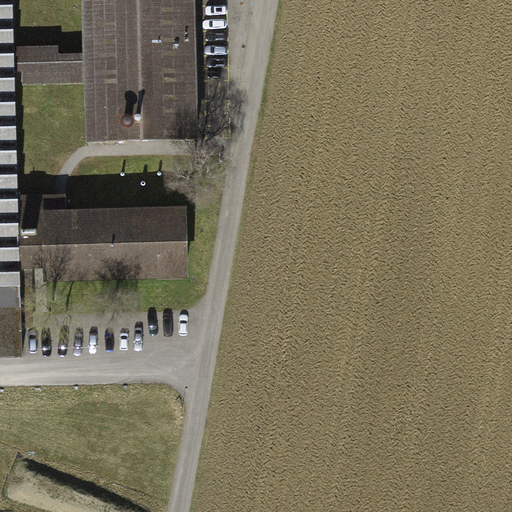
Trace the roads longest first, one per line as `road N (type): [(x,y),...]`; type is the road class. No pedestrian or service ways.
road 1 (residential): [(177,511),(267,0)]
road 2 (unknown): [(0,384),(199,386)]
